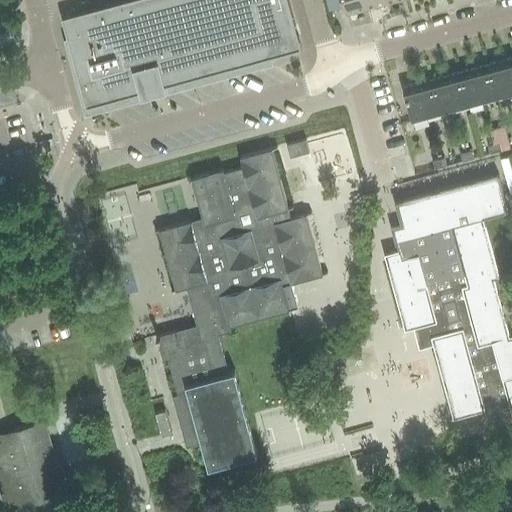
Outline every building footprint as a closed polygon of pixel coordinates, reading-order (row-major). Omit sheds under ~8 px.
[(288,0),(120,0),(108,4),(114,26),(134,20),(153,88),(302,47),(288,0)] [(342,0),(346,11),(367,6),(365,0),(342,0)] [(113,26),(114,26),(108,4),(62,16),(74,61),(119,49),(113,26)] [(131,94),(153,88),(134,20),(114,26),(113,26),(119,49),(125,71),(131,94)] [(80,83),(125,71),(119,49),(74,61),(80,83)] [(510,94),(511,93),(511,57),(502,60),(510,94)] [(497,98),(510,94),(502,60),(488,64),(497,98)] [(483,101),(497,98),(488,64),(474,68),(483,101)] [(469,105),(483,101),(474,68),(460,71),(469,105)] [(87,106),(131,94),(125,71),(80,83),(87,106)] [(455,109),(469,105),(460,71),(446,75),(455,109)] [(441,112),(455,109),(446,75),(432,79),(441,112)] [(427,116),(441,112),(432,79),(418,82),(427,116)] [(412,120),(427,116),(418,82),(403,86),(412,120)] [(324,184),(346,178),(334,130),(311,137),(324,184)] [(309,151),(306,139),(306,138),(287,143),(290,156),(309,151)] [(286,209),(288,208),(272,147),(241,156),(243,165),(225,170),(224,167),(192,176),(203,215),(161,227),(177,287),(187,285),(189,291),(199,327),(180,332),(179,328),(157,334),(163,354),(164,359),(169,357),(179,392),(174,394),(187,444),(202,440),(209,465),(258,452),(235,368),(229,370),(219,332),(232,329),(230,323),(290,307),(298,305),(291,281),(322,273),(306,212),(288,217),(286,209)] [(468,159),(474,157),(472,150),(466,151),(468,159)] [(462,160),(468,159),(466,151),(460,153),(462,160)] [(511,167),(509,155),(501,157),(511,194),(511,167)] [(500,275),(484,216),(509,210),(499,173),(395,200),(402,224),(393,226),(399,248),(385,251),(405,327),(415,325),(421,346),(434,343),(454,416),(486,407),(484,401),(497,397),(499,404),(501,403),(502,407),(511,404),(511,406),(511,333),(510,334),(495,277),(500,275)] [(165,410),(155,413),(162,436),(171,433),(165,410)] [(0,492),(4,507),(65,491),(45,419),(10,429),(3,431),(0,431),(0,492)]
